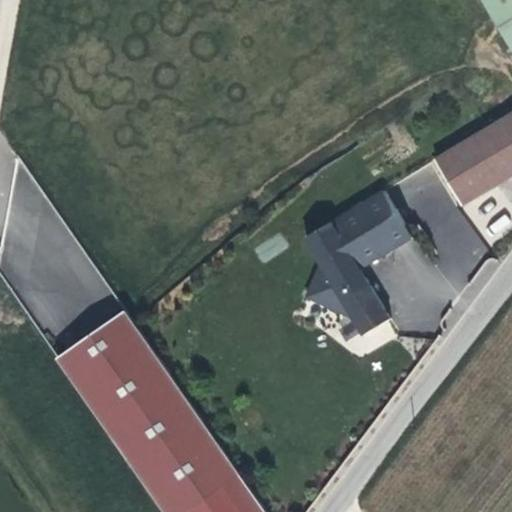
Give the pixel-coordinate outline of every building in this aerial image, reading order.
[(511,0),(483,0),(511,47),(511,0)] [(511,117),(437,162),(463,206),(511,177),(511,117)] [(385,194),(307,240),(322,266),(308,301),(356,324),(365,339),(390,325),(362,273),(414,243),(385,194)] [(129,314),(61,361),(59,362),(163,511),(195,511),(243,479),(129,314)] [(265,511),(243,479),(195,511),(265,511)]
